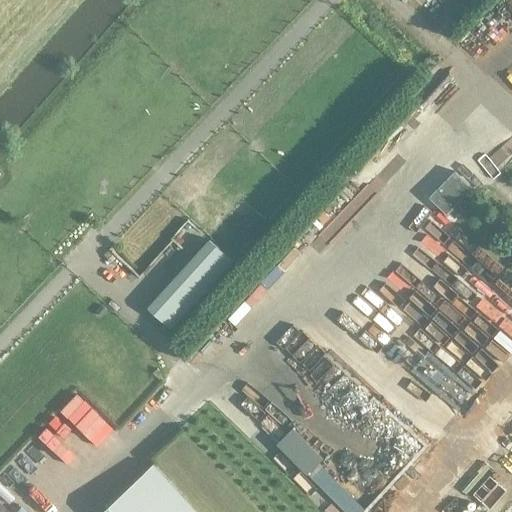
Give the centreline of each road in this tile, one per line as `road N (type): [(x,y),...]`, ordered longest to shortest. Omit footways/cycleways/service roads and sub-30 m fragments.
road 1 (track): [(324,0),(0,342)]
road 2 (track): [(89,254),(193,383)]
road 3 (track): [(511,110),(395,0)]
